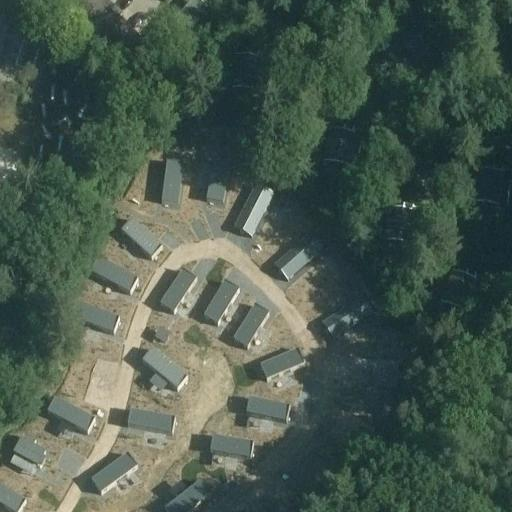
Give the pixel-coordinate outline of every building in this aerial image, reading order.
[(131,50),(138,41),(117,23),(123,17),(103,0),(55,0),(95,35),(86,45),(108,65),(126,45),(131,50)] [(170,47),(189,65),(212,20),(203,11),(170,47)] [(378,53),(390,64),(392,65),(405,51),(415,59),(432,40),(421,30),(419,33),(406,22),(405,22),(378,53)] [(205,87),(215,62),(201,56),(190,81),(205,87)] [(232,89),(259,93),(265,93),(268,68),(261,67),(261,62),(235,59),(232,89)] [(324,163),(350,168),(357,169),(362,144),(354,143),(355,138),(330,133),(324,163)] [(473,203),(499,208),(507,209),(511,183),(503,182),(504,177),(478,173),(473,203)] [(385,242),(411,246),(418,247),(421,222),(414,221),(415,216),(389,213),(385,242)] [(466,313),(473,316),(481,293),(474,290),(477,284),(452,275),(441,304),(466,313)] [(132,324),(150,337),(155,329),(137,317),(132,324)] [(130,325),(124,332),(144,347),(149,339),(130,325)]
